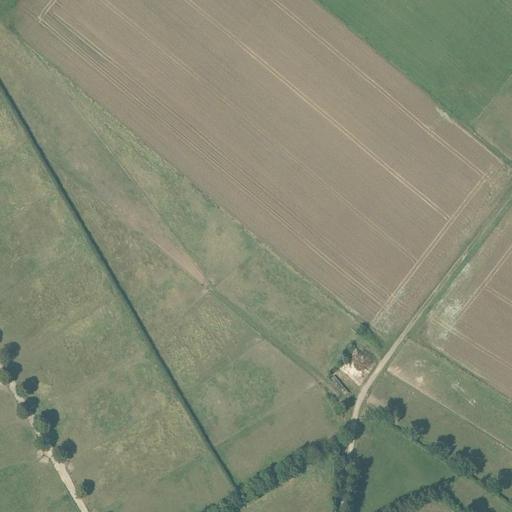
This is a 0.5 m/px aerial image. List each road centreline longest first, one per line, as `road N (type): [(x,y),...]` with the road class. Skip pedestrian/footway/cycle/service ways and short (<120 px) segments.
road 1 (track): [(511,195),(362,392),(343,511)]
road 2 (unknown): [(0,362),(87,511)]
